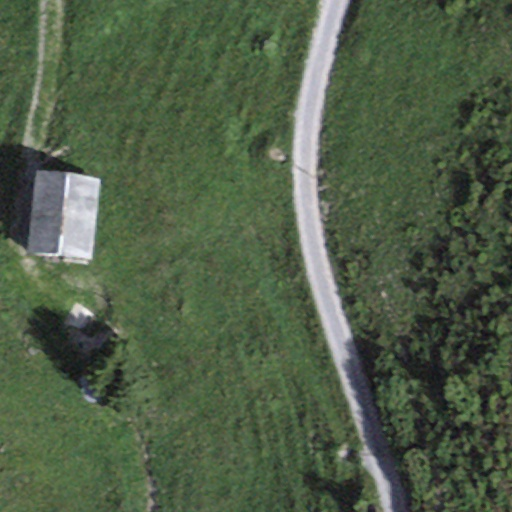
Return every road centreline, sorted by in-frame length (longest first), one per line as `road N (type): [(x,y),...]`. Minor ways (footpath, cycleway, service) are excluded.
road 1 (track): [(331,0),(306,142),(306,224),(391,511)]
road 2 (track): [(53,0),(52,58),(20,235),(25,271),(44,291)]
